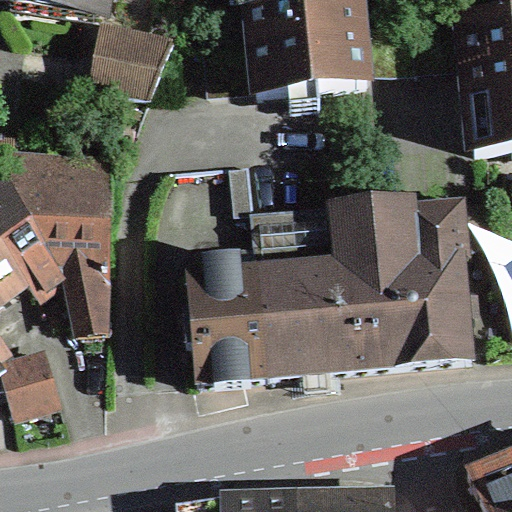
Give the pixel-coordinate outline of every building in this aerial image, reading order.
[(107,0),(8,0),(104,16),(107,0)] [(258,94),(259,103),(368,92),(367,84),(362,34),(356,34),(354,12),(360,12),(358,0),(259,0),(260,6),(250,7),(254,45),(258,94)] [(511,21),(462,26),(467,74),(467,79),(472,79),(474,105),(485,104),(489,157),(511,155),(511,21)] [(467,74),(462,26),(462,24),(362,34),(367,84),(467,74)] [(92,94),(152,105),(174,46),(103,33),(92,94)] [(254,45),(203,49),(208,99),(258,94),(254,45)] [(15,173),(14,202),(31,229),(111,229),(114,165),(16,160),(15,173)] [(0,202),(14,202),(15,173),(0,174),(0,202)] [(0,307),(26,288),(0,254),(0,248),(31,229),(14,202),(0,202),(0,307)] [(256,277),(266,384),(471,365),(462,262),(468,262),(464,209),(412,214),(411,204),(334,211),(340,268),(256,277)] [(340,268),(334,211),(250,219),(256,277),(340,268)] [(75,334),(112,332),(111,229),(31,229),(0,248),(0,254),(26,288),(37,303),(71,282),(75,334)] [(43,358),(0,371),(15,423),(58,411),(43,358)] [(511,511),(511,462),(465,482),(480,511),(511,511)]
